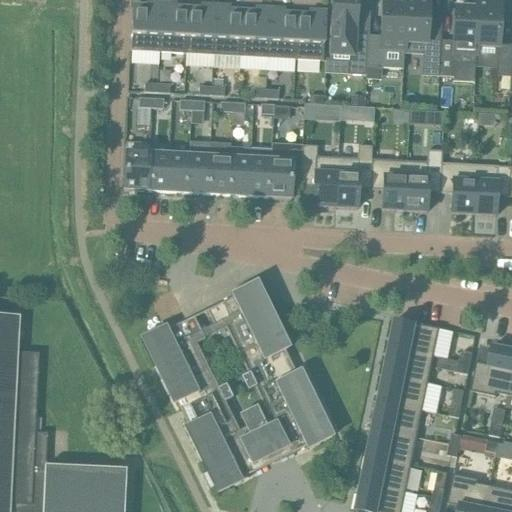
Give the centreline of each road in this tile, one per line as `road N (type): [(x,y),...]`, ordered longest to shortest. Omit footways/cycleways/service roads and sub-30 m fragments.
road 1 (residential): [(221,248),(109,226),(121,0)]
road 2 (residential): [(511,307),(221,248)]
road 3 (residential): [(511,251),(302,239),(221,248)]
